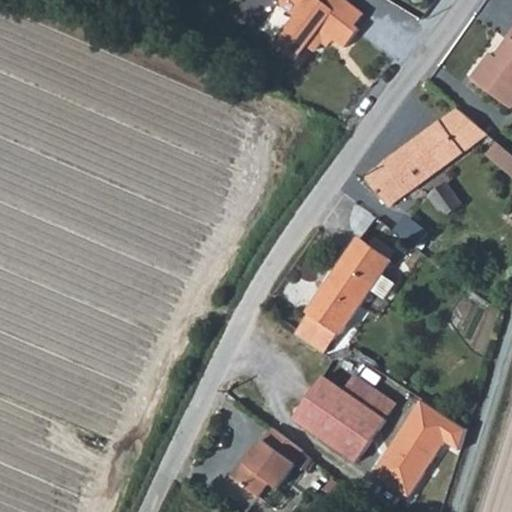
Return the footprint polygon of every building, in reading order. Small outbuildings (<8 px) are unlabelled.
[(285,0),(287,1),(284,5),(298,18),(277,45),(297,60),(322,27),(347,46),(362,27),(356,21),(366,10),(351,0),(285,0)] [(491,54),(472,78),(511,109),(511,37),(497,58),(491,54)] [(369,173),(390,199),(465,144),(444,117),(369,173)] [(511,151),(501,144),(491,158),(511,172),(511,151)] [(390,253),(357,231),(308,305),(310,307),(339,326),(340,327),(390,253)] [(339,326),(310,307),(294,330),(323,349),(339,326)] [(350,389),(328,374),(299,416),(365,459),(395,417),(350,389)] [(361,374),(350,389),(395,417),(405,402),(361,374)] [(465,450),(478,428),(425,398),(379,476),(419,499),(452,443),(465,450)] [(306,445),(280,428),(255,461),(251,458),(241,472),(266,495),(277,481),(284,486),(303,462),(297,457),(306,445)]
